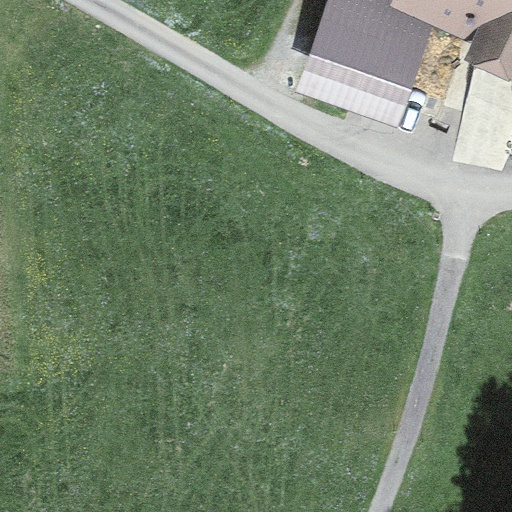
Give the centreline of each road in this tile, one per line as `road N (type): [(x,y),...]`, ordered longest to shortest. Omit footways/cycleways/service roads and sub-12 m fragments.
road 1 (track): [(78,0),(252,102),(416,184),(466,205),(511,200)]
road 2 (track): [(376,511),(426,370),(466,205)]
